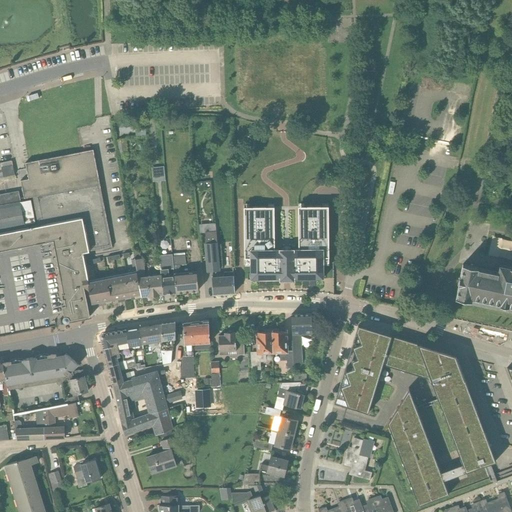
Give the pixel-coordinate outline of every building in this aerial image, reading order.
[(121,155),(127,154),(125,140),(119,141),(121,155)] [(69,322),(69,321),(90,317),(86,298),(91,297),(90,296),(86,297),(82,281),(87,280),(83,258),(82,253),(112,247),(93,150),(81,152),(25,163),(29,179),(21,181),(24,199),(32,197),(37,227),(0,233),(0,251),(43,243),(43,244),(49,243),(49,242),(53,241),(63,293),(62,293),(63,299),(65,299),(66,305),(62,306),(64,317),(64,318),(63,319),(63,320),(64,321),(64,322),(65,322),(66,323),(67,322),(68,322),(69,322)] [(3,177),(15,175),(13,165),(1,168),(3,177)] [(154,166),(154,180),(166,180),(166,165),(154,166)] [(31,200),(21,202),(19,191),(0,194),(0,231),(26,227),(26,225),(35,223),(31,200)] [(244,206),(244,265),(251,265),(251,279),(280,278),(280,280),(294,280),(294,278),(323,278),(323,264),(328,264),(328,206),(244,206)] [(218,271),(215,234),(214,224),(209,224),(210,232),(205,232),(205,235),(208,272),(218,271)] [(174,267),(172,253),(159,254),(161,276),(163,294),(177,293),(175,275),(169,275),(168,268),(174,267)] [(186,265),(185,256),(185,253),(173,254),(173,257),(174,267),(177,293),(198,290),(197,272),(180,273),(180,265),(186,265)] [(143,259),(140,259),(136,260),(138,273),(143,296),(163,294),(161,276),(145,277),(143,259)] [(511,267),(500,265),(498,273),(479,268),(463,264),(460,277),(459,277),(458,285),(456,298),(471,302),(472,299),(500,305),(500,306),(508,307),(511,307),(511,267)] [(212,278),(213,294),(235,293),(234,272),(224,272),(224,277),(212,278)] [(143,296),(138,273),(89,282),(88,280),(82,281),(86,297),(90,296),(92,303),(141,294),(141,296),(143,296)] [(311,314),(291,315),(292,334),(293,349),(293,351),(293,363),(295,363),(302,362),(302,348),(301,334),(312,334),(312,324),(311,314)] [(210,349),(209,320),(203,321),(184,323),(185,351),(193,350),(210,349)] [(175,339),(175,324),(175,322),(162,324),(161,341),(160,350),(173,350),(175,339)] [(142,344),(161,341),(162,324),(139,328),(142,344)] [(348,406),(368,412),(383,364),(429,378),(439,400),(417,409),(408,386),(388,423),(420,506),(492,479),(485,464),(497,460),(456,354),(366,327),(360,343),(352,346),(357,358),(351,360),(354,367),(345,371),(349,382),(341,385),(348,406)] [(51,328),(0,336),(0,344),(52,336),(51,328)] [(143,351),(142,344),(139,328),(126,330),(132,358),(135,357),(136,352),(143,351)] [(103,334),(101,337),(103,348),(111,346),(113,354),(119,353),(122,354),(124,361),(125,360),(132,358),(126,330),(103,334)] [(286,331),(272,332),(273,353),(281,352),(281,360),(286,360),(287,368),(294,368),(293,363),(293,351),(287,351),(286,331)] [(236,332),(225,333),(225,335),(219,336),(219,355),(219,356),(229,356),(229,351),(236,351),(236,355),(245,355),(245,354),(244,354),(244,343),(236,344),(236,332)] [(258,353),(251,354),(252,370),(261,369),(260,362),(260,361),(265,361),(264,353),(273,353),(272,332),(257,332),(258,353)] [(111,346),(103,348),(108,366),(119,364),(119,362),(117,357),(120,356),(119,353),(113,354),(111,346)] [(173,353),(173,350),(160,350),(162,365),(172,364),(173,353)] [(72,371),(78,364),(66,354),(63,358),(56,359),(56,354),(49,355),(47,355),(46,355),(44,355),(42,355),(41,355),(39,355),(37,356),(36,357),(23,360),(23,359),(21,359),(20,359),(18,359),(16,359),(15,359),(13,360),(12,360),(10,361),(10,362),(3,363),(3,361),(2,361),(6,380),(7,386),(56,377),(57,382),(60,384),(67,377),(72,372),(72,371)] [(132,358),(125,360),(128,369),(136,366),(135,364),(135,358),(135,357),(132,358)] [(211,373),(220,373),(219,362),(211,362),(211,373)] [(119,364),(108,366),(110,372),(113,385),(124,382),(122,374),(121,370),(119,364)] [(73,372),(73,373),(75,378),(84,375),(83,370),(73,372)] [(75,379),(75,378),(73,373),(72,372),(67,377),(68,380),(70,380),(74,395),(88,391),(84,376),(75,379)] [(124,382),(113,385),(116,394),(120,416),(122,424),(134,420),(132,412),(132,410),(137,408),(135,401),(146,399),(148,406),(150,414),(165,408),(164,403),(163,401),(156,373),(136,378),(132,379),(130,372),(122,374),(124,382)] [(220,373),(211,373),(212,378),(212,384),(212,387),(221,386),(220,373)] [(306,374),(294,374),(294,383),(301,382),(306,382),(306,374)] [(279,389),(278,396),(285,398),(284,405),(300,409),(304,395),(301,394),(298,393),(301,382),(294,383),(282,383),(281,389),(279,389)] [(208,388),(197,391),(201,405),(212,403),(208,388)] [(78,396),(66,399),(67,401),(68,404),(76,402),(79,402),(78,396)] [(68,404),(67,404),(69,414),(70,418),(78,416),(76,402),(68,404)] [(43,409),(42,409),(44,427),(43,427),(43,439),(44,439),(64,438),(64,427),(55,428),(55,427),(55,416),(57,416),(58,417),(69,414),(67,404),(44,409),(43,409)] [(266,409),(265,414),(279,417),(281,410),(266,407),(266,409)] [(171,430),(168,420),(165,408),(150,414),(134,420),(122,424),(125,435),(153,425),(156,435),(171,430)] [(19,421),(14,421),(15,429),(17,440),(43,439),(43,427),(44,427),(42,409),(36,411),(37,428),(21,428),(21,422),(19,421)] [(293,435),(297,421),(282,417),(278,431),(293,435)] [(6,425),(0,425),(0,440),(9,440),(6,425)] [(290,449),(293,435),(278,431),(275,445),(290,449)] [(147,458),(152,473),(176,465),(171,450),(177,448),(173,437),(161,441),(164,452),(147,458)] [(347,451),(343,465),(350,467),(348,475),(370,480),(372,472),(365,470),(373,441),(367,439),(363,438),(363,440),(354,438),(350,452),(347,451)] [(255,440),(254,447),(271,451),(273,444),(255,440)] [(42,511),(27,465),(37,462),(36,457),(17,462),(17,461),(6,465),(20,511),(42,511)] [(284,476),(287,461),(271,457),(269,466),(261,464),(260,470),(284,476)] [(86,482),(101,478),(95,460),(74,466),(77,479),(85,476),(86,482)] [(58,471),(48,474),(54,492),(64,489),(58,471)] [(254,485),(254,482),(259,482),(259,474),(245,474),(243,482),(243,485),(254,485)] [(268,511),(274,510),(269,495),(261,498),(260,495),(253,498),(251,491),(247,493),(231,493),(234,506),(249,500),(253,511),(268,511)] [(497,511),(511,511),(504,492),(499,494),(500,498),(493,501),(497,511)] [(160,496),(160,505),(159,505),(159,511),(189,511),(190,506),(178,506),(179,497),(160,496)] [(378,511),(393,511),(388,497),(380,500),(378,496),(373,498),(378,511)] [(364,511),(362,506),(359,499),(351,502),(350,498),(344,500),(348,511),(364,511)] [(364,511),(378,511),(373,498),(368,500),(370,504),(362,506),(364,511)] [(333,511),(348,511),(344,500),(339,502),(341,506),(333,509),(333,511)] [(497,511),(493,501),(485,504),(483,500),(478,502),(482,511),(497,511)] [(467,511),(482,511),(478,502),(473,504),(475,508),(467,511)]
